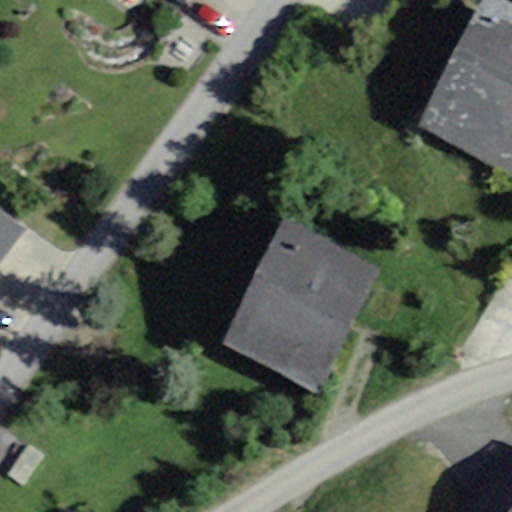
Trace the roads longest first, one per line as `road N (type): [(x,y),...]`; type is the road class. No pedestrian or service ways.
road 1 (residential): [(291,0),(0,385)]
road 2 (residential): [(268,511),(387,440),(511,385)]
